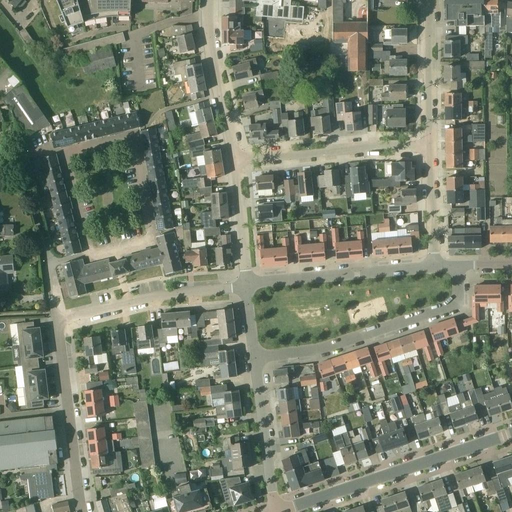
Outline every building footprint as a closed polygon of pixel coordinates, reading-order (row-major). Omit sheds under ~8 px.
[(5,0),(15,8),(21,0),(5,0)] [(56,0),(69,29),(70,28),(77,25),(88,22),(92,21),(96,20),(100,19),(104,18),(108,18),(112,17),(116,17),(121,17),(125,17),(131,17),(131,5),(131,0),(56,0)] [(131,0),(131,5),(138,5),(138,2),(168,3),(168,1),(181,1),(180,18),(192,14),(192,2),(194,2),(193,0),(131,0)] [(257,4),(257,0),(229,0),(230,2),(230,8),(244,8),(244,3),(257,4)] [(257,0),(257,4),(256,22),(262,22),(262,17),(303,21),(304,7),(290,6),(290,0),(257,0)] [(317,0),(318,8),(326,9),(325,0),(317,0)] [(333,0),(333,44),(348,43),(348,72),(368,72),(368,59),(367,51),(367,44),(368,42),(367,31),(367,23),(343,23),(342,3),(346,3),(345,0),(333,0)] [(479,36),(484,36),(483,0),(444,0),(444,8),(445,21),(455,21),(455,27),(479,27),(479,36)] [(483,0),(484,36),(485,51),(485,58),(491,58),(491,51),(492,51),(492,33),(488,33),(488,28),(492,28),(492,26),(499,26),(499,10),(497,10),(497,0),(483,0)] [(222,17),(223,31),(239,31),(239,15),(244,15),(244,8),(230,8),(230,17),(222,17)] [(172,39),(177,38),(191,35),(193,34),(191,26),(192,26),(192,25),(185,26),(172,26),(172,39)] [(406,30),(396,30),(391,30),(391,31),(390,31),(390,38),(391,38),(392,39),(383,39),(383,46),(398,45),(398,44),(406,44),(406,30)] [(223,45),(230,45),(230,51),(243,49),(242,45),(243,45),(243,31),(239,31),(223,31),(223,45)] [(65,59),(125,42),(123,33),(61,50),(65,59)] [(181,54),(195,51),(191,35),(177,38),(181,54)] [(445,58),(460,58),(460,44),(467,44),(467,36),(471,36),(447,36),(447,42),(445,42),(445,58)] [(32,40),(25,44),(28,48),(34,44),(35,43),(32,40)] [(254,47),(250,47),(251,52),(263,51),(262,40),(254,40),(254,47)] [(85,75),(116,67),(111,48),(81,56),(85,75)] [(382,52),(382,51),(367,51),(368,59),(381,59),(381,61),(385,61),(385,75),(394,74),(406,75),(406,74),(408,74),(408,68),(406,68),(406,61),(400,61),(400,57),(390,57),(390,52),(382,52)] [(236,81),(253,77),(251,70),(258,68),(255,58),(242,62),(242,65),(233,67),(236,81)] [(203,78),(201,64),(195,65),(194,59),(172,64),(176,83),(188,81),(203,78)] [(484,62),(469,62),(469,70),(484,70),(484,62)] [(5,125),(14,122),(15,122),(21,138),(51,126),(21,84),(22,83),(16,74),(15,75),(6,63),(0,67),(0,98),(1,98),(6,106),(0,107),(0,109),(3,121),(5,125)] [(451,89),(463,89),(463,81),(460,81),(460,67),(445,67),(445,82),(451,82),(451,89)] [(259,76),(261,84),(274,81),(272,72),(259,76)] [(203,92),(206,91),(203,78),(188,81),(192,101),(204,98),(203,92)] [(406,86),(396,86),(389,86),(389,87),(388,87),(388,92),(389,92),(389,94),(381,94),(381,101),(389,101),(389,102),(398,102),(398,100),(406,100),(406,93),(407,92),(407,88),(406,87),(406,86)] [(445,107),(461,107),(461,94),(463,94),(463,89),(451,89),(451,94),(445,94),(445,107)] [(245,110),(258,107),(257,100),(264,98),(263,91),(248,94),(248,96),(242,98),(245,110)] [(335,118),(333,96),(332,91),(322,92),(323,109),(319,110),(319,111),(311,111),(312,126),(316,126),(316,135),(323,134),(323,135),(328,135),(328,133),(330,133),(328,118),(335,118)] [(272,111),(280,108),(280,101),(269,102),(270,111),(272,111)] [(362,130),(360,113),(352,113),(351,102),(335,104),(337,122),(345,121),(346,132),(362,130)] [(194,105),(196,112),(189,114),(192,126),(192,127),(199,125),(213,121),(210,108),(204,110),(203,103),(194,105)] [(376,105),(368,106),(369,117),(367,118),(368,124),(377,124),(376,105)] [(445,121),(461,120),(461,107),(445,107),(445,121)] [(282,123),(281,114),(280,108),(272,111),(273,124),(282,123)] [(176,130),(172,111),(165,113),(170,132),(176,130)] [(388,117),(387,117),(387,126),(405,126),(405,111),(388,111),(388,117)] [(124,116),(127,130),(140,127),(136,113),(124,116)] [(304,136),(303,126),(302,113),(294,113),(295,121),(288,121),(287,114),(281,114),(282,123),(282,128),(288,127),(289,137),(291,137),(292,138),(295,138),(296,137),(304,136)] [(112,119),(115,134),(127,130),(124,116),(112,119)] [(115,134),(112,119),(99,122),(103,137),(115,134)] [(203,139),(217,136),(213,121),(199,125),(201,132),(186,136),(188,150),(189,149),(205,146),(203,139)] [(87,125),(91,140),(103,137),(99,122),(87,125)] [(279,138),(278,132),(278,131),(267,132),(267,131),(268,131),(268,126),(266,126),(266,124),(249,126),(249,127),(248,128),(249,131),(250,132),(250,139),(258,138),(259,140),(279,138)] [(75,128),(79,143),(91,140),(87,125),(75,128)] [(461,142),(462,142),(462,143),(485,142),(484,125),(472,125),(472,136),(461,136),(461,142)] [(63,131),(66,146),(79,143),(75,128),(63,131)] [(156,129),(141,131),(143,144),(158,142),(156,129)] [(446,143),(461,142),(461,136),(461,129),(445,130),(446,143)] [(66,146),(63,131),(50,134),(54,149),(66,146)] [(158,142),(143,144),(145,157),(160,154),(158,142)] [(446,156),(478,155),(478,150),(462,150),(462,143),(462,142),(461,142),(446,143),(446,156)] [(220,150),(206,152),(205,146),(189,149),(190,158),(204,155),(205,164),(214,163),(215,166),(222,164),(220,150)] [(160,154),(145,157),(147,169),(162,166),(160,154)] [(41,159),(44,171),(59,167),(56,155),(41,159)] [(462,161),(478,160),(478,155),(446,156),(446,169),(462,169),(462,161)] [(215,178),(224,176),(222,164),(215,166),(214,163),(205,164),(205,166),(199,167),(200,176),(201,182),(191,183),(191,188),(198,187),(211,186),(210,180),(215,180),(215,178)] [(394,177),(394,182),(414,181),(414,170),(411,170),(410,163),(399,163),(399,164),(391,164),(391,177),(394,177)] [(162,166),(147,169),(149,181),(164,179),(162,166)] [(44,171),(48,183),(62,179),(59,167),(44,171)] [(368,184),(367,175),(365,175),(364,167),(357,168),(356,167),(353,167),(352,168),(350,169),(352,186),(360,185),(361,192),(368,191),(367,184),(368,184)] [(340,194),(338,170),(331,171),(330,170),(327,170),(326,171),(325,171),(325,176),(318,176),(320,189),(333,187),(333,195),(340,194)] [(299,185),(293,186),(294,195),(295,202),(301,201),(301,198),(314,196),(312,179),(311,179),(311,173),(298,174),(299,185)] [(274,181),(279,181),(278,174),(264,175),(264,177),(256,178),(257,190),(274,189),(274,181)] [(463,177),(446,178),(447,191),(463,190),(468,190),(484,190),(484,179),(478,179),(478,185),(463,185),(463,177)] [(48,183),(51,195),(66,192),(62,179),(48,183)] [(164,179),(149,181),(151,194),(167,191),(164,179)] [(190,188),(189,179),(182,180),(183,188),(190,188)] [(294,195),(293,186),(292,180),(284,181),(286,196),(294,195)] [(226,193),(216,193),(212,194),(211,186),(198,187),(199,189),(200,195),(204,195),(205,202),(203,202),(203,207),(211,207),(227,206),(226,193)] [(401,212),(401,205),(410,205),(410,203),(416,203),(416,190),(401,191),(401,198),(394,198),(394,205),(388,206),(389,213),(401,212)] [(447,191),(447,204),(464,204),(463,196),(463,190),(447,191)] [(469,209),(476,209),(485,208),(484,190),(468,190),(469,209)] [(154,206),(169,203),(167,191),(151,194),(154,206)] [(51,195),(54,208),(69,204),(66,192),(51,195)] [(171,216),(169,203),(154,206),(156,218),(171,216)] [(284,203),(281,203),(273,203),(265,204),(265,206),(258,207),(259,213),(258,214),(258,218),(259,218),(259,219),(272,218),(272,222),(282,221),(281,210),(284,210),(284,203)] [(54,208),(57,220),(72,216),(69,204),(54,208)] [(34,215),(41,213),(39,205),(32,207),(34,215)] [(214,220),(228,219),(227,206),(211,207),(212,212),(201,213),(202,229),(204,229),(215,228),(214,220)] [(485,208),(476,209),(476,221),(485,221),(485,208)] [(451,209),(451,217),(464,216),(464,209),(451,209)] [(323,219),(335,218),(335,211),(322,212),(323,219)] [(60,232),(75,228),(72,216),(57,220),(60,232)] [(171,216),(156,218),(158,231),(173,229),(171,216)] [(502,242),(502,220),(502,218),(496,218),(497,226),(489,227),(490,242),(502,242)] [(502,242),(511,242),(511,219),(502,220),(502,242)] [(0,236),(13,236),(13,225),(0,224),(0,236)] [(420,243),(419,231),(418,225),(405,226),(406,234),(410,234),(411,238),(398,239),(400,255),(412,254),(412,243),(420,243)] [(183,231),(183,230),(182,226),(175,228),(176,232),(156,237),(159,248),(163,264),(179,260),(178,256),(175,242),(184,240),(183,231)] [(60,232),(64,244),(78,240),(75,228),(60,232)] [(215,228),(204,229),(205,237),(220,235),(219,228),(215,228)] [(350,259),(348,243),(339,243),(338,229),(332,229),(334,250),(336,250),(336,260),(350,259)] [(465,249),(464,236),(464,229),(448,229),(448,249),(465,249)] [(481,249),(481,239),(481,229),(472,229),(472,236),(471,236),(471,235),(465,235),(465,236),(464,236),(465,249),(481,249)] [(207,266),(206,249),(192,250),(190,230),(183,230),(183,231),(184,240),(185,255),(185,259),(186,263),(194,262),(194,267),(207,266)] [(364,249),(363,239),(363,232),(357,232),(357,242),(348,243),(350,259),(363,258),(362,249),(364,249)] [(312,262),(311,245),(310,240),(301,241),(300,234),(297,234),(297,237),(295,237),(296,254),(298,254),(299,263),(312,262)] [(327,251),(326,241),(325,234),(319,235),(320,244),(311,245),(312,262),(325,261),(325,251),(327,251)] [(231,248),(230,246),(230,236),(222,236),(223,248),(216,248),(217,265),(219,265),(219,266),(224,266),(224,264),(230,264),(229,256),(231,256),(231,248)] [(275,266),(273,249),(264,250),(263,236),(257,236),(259,258),(261,258),(261,267),(275,266)] [(289,254),(288,244),(287,239),(282,239),(283,248),(273,249),(275,266),(288,265),(287,255),(289,254)] [(387,256),(400,255),(398,239),(385,240),(387,256)] [(82,253),(78,240),(64,244),(67,257),(82,253)] [(373,257),(387,256),(385,240),(372,241),(373,257)] [(150,267),(163,264),(159,248),(146,252),(150,267)] [(136,271),(150,267),(146,252),(132,255),(136,271)] [(0,289),(9,289),(8,274),(14,273),(13,255),(0,256),(0,289)] [(129,273),(129,272),(136,271),(132,255),(125,257),(125,260),(114,263),(118,276),(129,273)] [(87,277),(85,271),(84,265),(82,259),(62,264),(67,282),(87,277)] [(110,264),(109,260),(108,260),(110,265),(85,271),(87,277),(88,283),(113,277),(118,276),(114,263),(110,264)] [(182,271),(180,261),(179,260),(163,264),(166,275),(182,271)] [(84,284),(88,283),(87,277),(67,282),(71,298),(86,294),(84,284)] [(479,322),(478,303),(487,303),(487,286),(474,287),(474,297),(472,297),(472,318),(479,322)] [(503,295),(501,295),(500,286),(487,286),(487,303),(497,303),(497,313),(503,313),(503,295)] [(219,325),(234,323),(232,309),(203,313),(203,314),(196,315),(197,328),(205,327),(204,320),(218,319),(219,325)] [(191,327),(190,322),(189,312),(175,313),(177,329),(184,328),(184,335),(191,335),(191,339),(197,339),(196,326),(191,327)] [(177,329),(175,313),(161,315),(163,329),(157,330),(158,338),(159,344),(167,343),(166,337),(169,336),(169,337),(177,336),(177,329)] [(457,329),(479,322),(472,318),(455,324),(454,319),(441,323),(446,338),(459,334),(457,329)] [(39,329),(34,329),(33,322),(17,324),(20,346),(43,343),(42,334),(40,334),(39,329)] [(232,338),(236,337),(234,323),(219,325),(219,332),(211,333),(211,340),(198,341),(198,348),(233,344),(232,338)] [(439,341),(446,338),(441,323),(429,328),(438,357),(444,355),(439,341)] [(151,326),(139,327),(140,341),(147,340),(148,349),(154,348),(154,353),(160,353),(159,344),(158,338),(153,339),(151,326)] [(129,350),(129,348),(127,338),(125,338),(124,330),(112,332),(114,347),(112,347),(113,356),(121,354),(123,367),(121,367),(122,376),(136,374),(133,349),(129,350)] [(428,344),(427,341),(424,331),(412,335),(414,342),(412,343),(415,350),(416,350),(423,348),(428,362),(434,360),(429,346),(428,344)] [(404,354),(416,350),(415,350),(412,343),(414,342),(412,335),(399,339),(404,354)] [(101,355),(100,347),(99,337),(85,339),(87,356),(85,356),(86,366),(84,367),(85,374),(98,372),(97,364),(107,363),(106,354),(101,355)] [(391,359),(404,354),(399,339),(385,344),(387,351),(389,350),(392,358),(391,358),(391,359)] [(42,352),(44,351),(43,343),(20,346),(22,367),(39,365),(38,358),(43,357),(42,352)] [(384,361),(391,359),(391,358),(392,358),(389,350),(387,351),(385,344),(374,348),(383,377),(389,375),(384,361)] [(233,350),(224,351),(219,352),(218,347),(204,349),(206,360),(219,359),(220,365),(235,363),(233,350)] [(372,361),(368,350),(368,348),(356,352),(358,359),(356,360),(358,367),(368,365),(372,378),(378,376),(373,362),(372,361)] [(190,370),(189,364),(187,363),(187,350),(179,351),(179,355),(180,370),(190,370)] [(343,356),(347,371),(358,367),(356,360),(358,359),(356,352),(343,356)] [(347,384),(351,383),(349,376),(347,371),(343,356),(329,361),(331,368),(333,367),(336,375),(343,372),(347,384)] [(415,372),(410,358),(405,359),(410,373),(411,377),(416,375),(415,372)] [(405,375),(410,373),(405,359),(400,361),(405,375)] [(329,377),(336,375),(333,367),(331,368),(329,361),(318,364),(322,379),(320,380),(321,392),(327,391),(326,383),(330,382),(329,377)] [(214,379),(227,378),(237,377),(235,363),(220,365),(221,372),(213,373),(214,379)] [(45,370),(40,371),(39,365),(22,367),(25,388),(49,384),(47,376),(45,376),(45,370)] [(288,373),(294,372),(294,367),(280,368),(280,370),(274,371),(274,377),(273,378),(274,383),(275,383),(275,384),(289,382),(288,373)] [(301,387),(317,385),(316,376),(300,378),(301,387)] [(196,388),(200,388),(210,387),(209,379),(195,381),(196,388)] [(87,405),(103,403),(101,390),(103,390),(102,381),(86,383),(87,391),(85,392),(87,405)] [(502,396),(496,398),(501,413),(511,408),(511,405),(504,383),(499,384),(501,390),(500,390),(502,396)] [(48,394),(50,393),(49,384),(25,388),(28,409),(44,407),(43,400),(48,399),(48,394)] [(239,391),(230,392),(227,392),(227,385),(210,387),(200,388),(201,396),(211,395),(213,406),(240,403),(239,391)] [(280,402),(299,399),(298,387),(278,390),(280,402)] [(459,404),(461,410),(466,424),(478,420),(476,413),(481,411),(474,390),(468,392),(470,400),(459,404)] [(490,400),(488,394),(482,396),(489,417),(501,413),(496,398),(490,400)] [(398,397),(390,400),(394,413),(402,410),(398,397)] [(281,414),(301,411),(299,399),(280,402),(281,414)] [(309,401),(311,410),(320,409),(319,399),(309,401)] [(466,424),(461,410),(459,404),(454,406),(448,408),(446,402),(440,404),(444,416),(450,414),(454,428),(466,424)] [(10,403),(8,405),(8,408),(11,412),(14,412),(17,410),(17,407),(13,403),(10,403)] [(88,418),(104,416),(103,403),(87,405),(88,418)] [(217,420),(232,418),(242,417),(240,403),(213,406),(213,407),(216,407),(217,420)] [(438,418),(444,416),(440,404),(431,407),(433,413),(430,414),(432,420),(426,422),(431,436),(443,432),(438,418)] [(406,419),(412,417),(408,405),(402,407),(406,419)] [(372,406),(362,410),(366,423),(373,421),(369,409),(372,408),(372,406)] [(283,426),(302,424),(301,411),(281,414),(283,426)] [(423,413),(412,417),(419,440),(431,436),(426,422),(423,413)] [(20,469),(50,465),(58,464),(57,450),(55,430),(54,430),(53,416),(0,422),(0,470),(20,468),(20,469)] [(193,420),(194,429),(195,429),(200,428),(206,428),(205,419),(193,420)] [(396,448),(387,424),(386,420),(379,422),(384,435),(378,437),(383,452),(396,448)] [(408,444),(403,428),(397,430),(394,421),(387,424),(396,448),(408,444)] [(284,439),(300,437),(299,429),(312,427),(312,429),(323,427),(322,422),(302,424),(283,426),(284,439)] [(90,443),(105,441),(104,428),(88,430),(90,443)] [(368,428),(363,430),(367,441),(372,439),(368,428)] [(363,443),(360,435),(355,437),(353,431),(347,433),(356,461),(368,457),(363,443)] [(313,438),(315,444),(328,439),(325,433),(313,438)] [(351,463),(356,461),(347,433),(341,435),(341,434),(333,437),(338,451),(341,450),(343,455),(334,458),(337,467),(345,464),(345,465),(347,464),(347,465),(351,464),(351,463)] [(251,455),(249,442),(240,443),(239,437),(226,439),(227,445),(228,445),(229,451),(231,450),(232,457),(251,455)] [(91,455),(107,453),(105,441),(90,443),(91,455)] [(101,468),(101,474),(116,473),(114,452),(107,453),(91,455),(93,469),(101,468)] [(244,468),(252,467),(251,455),(232,457),(232,458),(222,459),(223,466),(227,466),(228,470),(228,471),(234,470),(234,471),(244,470),(244,468)] [(310,464),(308,458),(299,461),(297,455),(282,461),(286,473),(310,465),(310,464)] [(141,459),(142,465),(142,469),(155,465),(154,457),(141,459)] [(337,467),(334,458),(333,457),(311,465),(310,464),(310,465),(286,473),(292,491),(309,486),(308,485),(340,475),(337,467)] [(511,467),(509,458),(493,463),(498,478),(491,481),(495,494),(496,493),(503,511),(510,509),(503,488),(511,484),(511,467)] [(211,477),(223,476),(222,468),(220,468),(219,462),(213,463),(214,469),(210,469),(211,477)] [(31,501),(44,499),(54,498),(52,477),(51,477),(50,473),(52,473),(52,470),(51,469),(50,465),(20,469),(21,480),(28,479),(31,501)] [(486,482),(484,476),(481,467),(467,471),(472,486),(479,484),(482,491),(486,489),(488,496),(495,494),(491,481),(486,482)] [(472,486),(467,471),(455,476),(462,497),(468,495),(467,491),(473,489),(472,486)] [(250,484),(249,485),(248,483),(241,485),(239,477),(219,480),(222,491),(223,491),(225,497),(232,496),(234,506),(237,505),(237,506),(244,505),(243,503),(253,500),(251,491),(252,491),(250,484)] [(449,501),(445,489),(442,480),(430,484),(435,498),(434,498),(436,505),(449,501)] [(128,484),(116,487),(118,496),(126,494),(130,493),(128,484)] [(213,508),(207,488),(192,493),(189,484),(179,487),(176,488),(179,496),(166,500),(169,511),(205,511),(205,510),(213,508)] [(430,500),(434,498),(435,498),(430,484),(418,488),(425,508),(432,506),(430,500)] [(411,511),(408,502),(405,492),(393,496),(397,511),(411,511)] [(129,506),(126,495),(126,494),(118,496),(96,502),(99,511),(131,511),(132,511),(130,506),(129,506)] [(397,511),(393,496),(381,500),(383,505),(376,508),(377,511),(397,511)] [(163,511),(162,509),(153,511),(152,508),(154,505),(153,500),(147,502),(149,511),(163,511)] [(63,511),(70,511),(68,502),(58,504),(52,505),(53,511),(63,511)] [(137,511),(149,511),(147,502),(142,503),(144,508),(137,510),(137,511)] [(458,505),(460,511),(470,511),(467,502),(458,505)]
